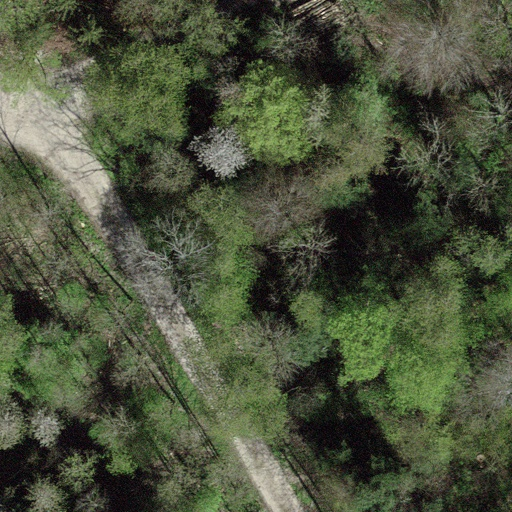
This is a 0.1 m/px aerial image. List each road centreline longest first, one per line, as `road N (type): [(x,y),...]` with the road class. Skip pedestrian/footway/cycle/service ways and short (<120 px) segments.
road 1 (track): [(39,102),(278,511)]
road 2 (track): [(39,102),(277,0)]
